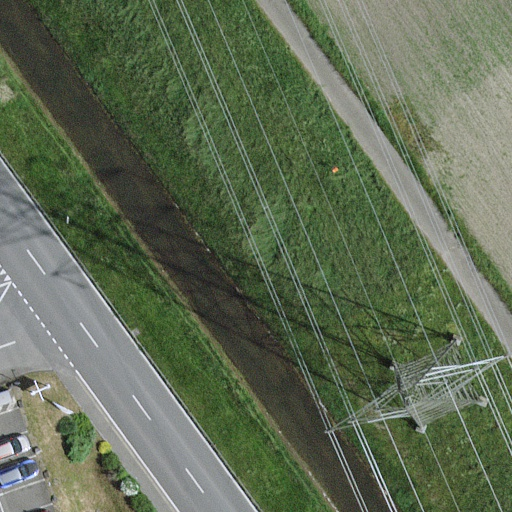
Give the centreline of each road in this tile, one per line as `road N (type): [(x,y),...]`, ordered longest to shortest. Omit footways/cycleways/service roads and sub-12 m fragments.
road 1 (track): [(511,333),(270,0)]
road 2 (tertiary): [(0,204),(224,511)]
road 3 (track): [(381,152),(511,75)]
